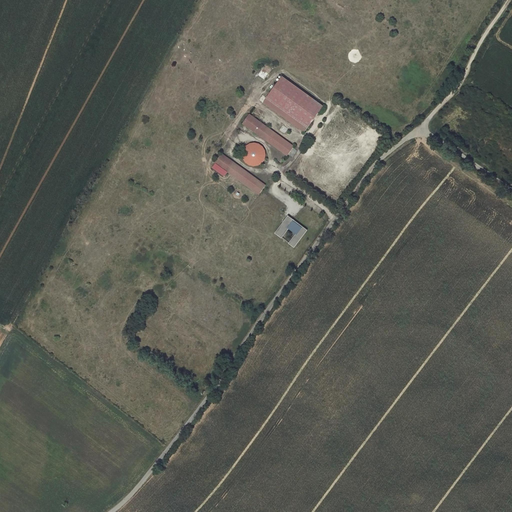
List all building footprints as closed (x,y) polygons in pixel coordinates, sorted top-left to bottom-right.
[(282,77),(266,98),(308,128),(323,106),(282,77)] [(266,98),(264,101),(305,131),(308,128),(266,98)] [(261,137),(268,128),(249,114),(242,124),(261,137)] [(268,128),(261,137),(268,142),(269,140),(273,134),(275,132),(268,128)] [(273,134),(269,140),(288,155),(293,148),(273,134)] [(256,143),(254,143),(252,143),(249,144),(246,146),(244,149),(243,150),(242,153),(242,155),(243,158),(244,160),(245,161),(246,163),(249,165),(250,165),(252,166),(254,166),(257,166),(258,165),(260,164),(262,162),(264,160),(265,158),(265,155),(265,153),(265,150),(263,148),(262,146),(260,145),(258,144),(256,143)] [(221,153),(215,163),(221,168),(228,158),(221,153)] [(234,163),(228,158),(221,168),(227,172),(228,171),(233,164),(234,163)] [(265,187),(233,164),(228,171),(260,193),(265,187)] [(288,243),(294,248),(307,229),(288,215),(275,233),(282,238),(288,230),(295,234),(288,243)]
